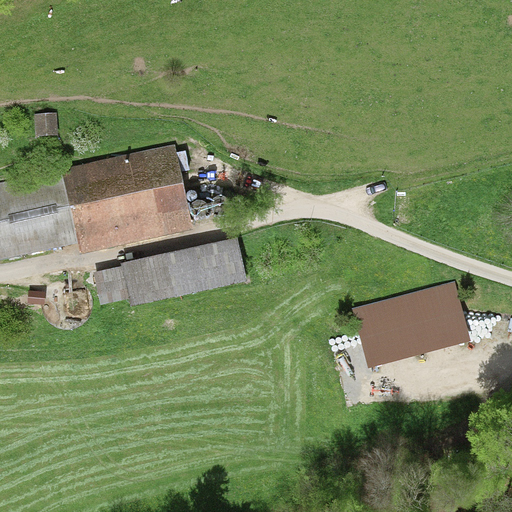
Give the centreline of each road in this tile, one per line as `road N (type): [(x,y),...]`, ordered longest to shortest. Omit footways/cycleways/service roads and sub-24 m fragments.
road 1 (track): [(324,208),(110,258),(0,273)]
road 2 (track): [(324,208),(511,279)]
road 3 (track): [(511,153),(324,208)]
road 4 (track): [(511,358),(390,387)]
